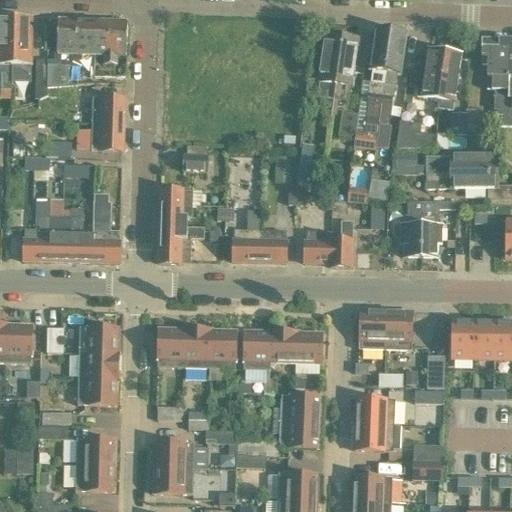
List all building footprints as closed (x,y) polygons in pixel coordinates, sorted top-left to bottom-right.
[(14,68),(14,21),(0,20),(0,67),(0,68),(0,87),(0,101),(11,102),(11,92),(11,84),(12,68),(14,68)] [(14,21),(14,68),(12,68),(11,84),(32,84),(31,68),(31,21),(14,21)] [(58,22),(56,88),(68,87),(69,69),(70,56),(77,57),(78,22),(58,22)] [(98,23),(78,22),(77,57),(70,56),(69,69),(72,69),(71,80),(81,80),(82,56),(96,57),(98,23)] [(98,23),(96,57),(103,57),(103,66),(116,67),(116,57),(125,58),(127,24),(98,23)] [(369,72),(372,73),(363,137),(377,139),(390,33),(375,31),(369,72)] [(390,33),(377,139),(386,140),(394,88),(396,76),(400,77),(406,35),(390,33)] [(333,101),(342,38),(326,36),(319,84),(321,85),(319,99),(333,101)] [(342,38),(333,101),(347,103),(349,89),(351,89),(358,41),(342,38)] [(511,60),(511,42),(498,42),(482,42),(481,67),(486,67),(486,92),(493,92),(493,100),(496,100),(496,129),(511,128),(511,114),(510,114),(510,101),(506,101),(507,82),(505,82),(506,66),(511,66),(511,61),(511,60)] [(440,101),(447,53),(429,51),(426,72),(422,71),(420,89),(423,90),(422,98),(438,101),(440,101)] [(440,101),(438,101),(437,110),(453,112),(461,55),(447,53),(440,101)] [(45,89),(47,89),(47,61),(36,61),(35,102),(38,102),(45,98),(45,89)] [(91,127),(123,128),(124,101),(102,100),(102,101),(92,101),(91,127)] [(341,114),(338,138),(354,140),(358,116),(341,114)] [(466,136),(467,116),(452,116),(451,136),(466,136)] [(421,126),(399,123),(395,152),(436,151),(437,138),(420,136),(421,126)] [(123,128),(91,127),(90,153),(101,153),(101,154),(122,154),(123,128)] [(375,154),(377,140),(356,137),(354,151),(375,154)] [(299,161),(296,185),(308,186),(308,187),(312,188),(315,163),(311,162),(314,143),(302,141),(300,161),(299,161)] [(45,158),(56,158),(71,158),(71,145),(46,144),(45,158)] [(206,156),(186,155),(183,155),(183,175),(208,176),(208,165),(227,165),(227,154),(206,153),(206,156)] [(397,172),(394,172),(394,177),(417,176),(425,176),(498,174),(498,158),(427,159),(427,153),(397,153),(397,172)] [(274,186),(290,186),(291,160),(275,159),(274,186)] [(24,172),(41,173),(41,160),(24,160),(24,172)] [(511,187),(498,188),(498,174),(425,176),(426,192),(487,191),(487,202),(511,200),(511,187)] [(387,204),(388,204),(391,185),(373,182),(369,201),(387,204)] [(192,193),(182,193),(182,192),(161,192),(160,217),(192,218),(192,193)] [(288,208),(305,208),(305,195),(288,194),(288,208)] [(93,197),(92,238),(92,265),(119,266),(120,244),(119,244),(119,234),(110,234),(111,205),(108,205),(108,197),(93,197)] [(421,204),(388,204),(387,204),(386,223),(396,224),(397,218),(404,217),(404,218),(404,227),(400,227),(400,243),(403,244),(403,260),(420,261),(421,204)] [(421,204),(420,261),(437,261),(438,244),(443,244),(443,228),(438,228),(438,219),(442,219),(442,213),(455,212),(455,204),(438,204),(421,204)] [(370,215),(370,231),(370,233),(384,232),(384,207),(370,207),(370,206),(349,206),(349,215),(370,215)] [(218,210),(217,214),(216,223),(233,224),(234,211),(218,210)] [(255,228),(255,211),(245,210),(245,227),(255,228)] [(192,218),(160,217),(159,241),(191,242),(191,241),(204,242),(203,247),(218,247),(218,233),(204,233),(204,230),(187,230),(187,220),(192,220),(192,218)] [(474,218),(474,226),(486,226),(486,218),(474,218)] [(51,232),(47,232),(46,264),(69,265),(69,220),(61,220),(61,237),(51,237),(51,232)] [(83,220),(69,220),(69,265),(92,265),(92,238),(83,237),(83,220)] [(329,234),(328,266),(330,267),(330,270),(352,271),(353,224),(340,224),(340,235),(329,234)] [(46,264),(47,232),(24,232),(24,240),(23,240),(23,264),(46,264)] [(259,265),(260,233),(233,232),(233,243),(232,264),(259,265)] [(286,234),(260,233),(259,265),(286,265),(286,244),(286,234)] [(328,266),(329,234),(306,234),(306,244),(304,244),(304,266),(328,266)] [(191,242),(159,241),(158,266),(180,267),(180,266),(190,267),(191,242)] [(385,352),(386,314),(360,313),(359,352),(385,352)] [(412,314),(386,314),(385,352),(411,353),(412,314)] [(452,361),(473,362),(474,323),(453,323),(452,361)] [(473,362),(494,362),(494,324),(474,323),(473,362)] [(494,362),(511,362),(511,324),(494,324),(494,362)] [(7,326),(6,326),(5,366),(31,367),(32,328),(7,327),(7,326)] [(79,329),(78,355),(119,356),(119,355),(118,355),(118,330),(79,329)] [(183,371),(184,330),(183,330),(183,332),(158,331),(157,370),(183,371)] [(210,331),(184,330),(183,371),(209,372),(210,331)] [(63,331),(47,331),(47,355),(63,355),(63,331)] [(211,331),(210,331),(209,372),(235,372),(236,333),(211,333),(211,331)] [(269,365),(270,333),(269,333),(269,334),(244,334),(243,372),(270,373),(270,365),(269,365)] [(296,334),(270,333),(269,365),(270,365),(295,366),(296,334)] [(296,334),(295,366),(321,366),(322,336),(297,335),(297,334),(296,334)] [(119,356),(78,355),(78,381),(118,382),(119,356)] [(444,392),(444,359),(427,359),(426,392),(444,392)] [(369,376),(369,366),(357,366),(356,376),(369,376)] [(405,373),(405,387),(417,387),(417,373),(405,373)] [(402,377),(380,376),(380,389),(402,389),(402,377)] [(294,380),(294,391),(304,392),(305,381),(294,380)] [(118,382),(78,381),(77,407),(116,408),(117,384),(118,384),(118,382)] [(280,382),(264,381),(263,394),(280,396),(280,382)] [(40,386),(40,384),(27,384),(26,396),(40,395),(40,386)] [(252,396),(252,386),(238,385),(238,396),(252,396)] [(461,393),(461,401),(472,401),(473,393),(461,393)] [(481,393),(481,401),(493,401),(493,393),(481,393)] [(493,401),(505,401),(505,393),(493,393),(493,401)] [(414,406),(443,407),(443,394),(414,394),(414,406)] [(273,423),(319,425),(320,399),(281,397),(281,410),(274,410),(273,423)] [(356,400),(355,427),(394,428),(395,401),(356,400)] [(246,404),(229,404),(229,417),(237,418),(237,422),(246,422),(246,404)] [(34,405),(17,405),(17,418),(34,418),(34,405)] [(158,410),(158,423),(182,424),(182,410),(158,410)] [(208,415),(188,415),(188,433),(208,433),(208,415)] [(40,416),(40,427),(71,428),(71,416),(40,416)] [(319,425),(273,423),(273,436),(280,436),(279,450),(318,452),(319,425)] [(394,428),(355,427),(354,453),(393,454),(394,428)] [(68,430),(38,429),(38,442),(67,442),(68,430)] [(235,447),(234,434),(205,434),(205,446),(235,447)] [(76,467),(114,468),(115,442),(76,441),(76,467)] [(267,455),(267,442),(237,441),(237,454),(267,455)] [(155,444),(154,470),(193,471),(194,445),(155,444)] [(413,460),(442,461),(442,448),(413,448),(413,460)] [(16,464),(33,464),(33,452),(16,452),(16,464)] [(265,471),(265,458),(236,458),(235,470),(265,471)] [(412,479),(441,479),(442,461),(413,460),(412,460),(412,479)] [(33,477),(33,464),(16,464),(16,476),(33,477)] [(114,468),(76,467),(75,494),(114,495),(114,468)] [(193,471),(154,470),(153,497),(193,498),(193,471)] [(278,475),(277,502),(316,503),(317,477),(278,475)] [(352,505),(391,506),(392,479),(353,478),(352,505)] [(457,488),(469,489),(469,481),(457,480),(457,488)] [(481,489),(481,481),(469,481),(469,489),(481,489)] [(498,489),(510,490),(510,482),(498,481),(498,489)] [(439,494),(426,494),(426,506),(438,506),(439,494)] [(53,507),(53,495),(36,495),(36,507),(53,507)] [(235,509),(235,496),(219,496),(218,509),(235,509)] [(315,511),(316,503),(277,502),(276,511),(315,511)]
